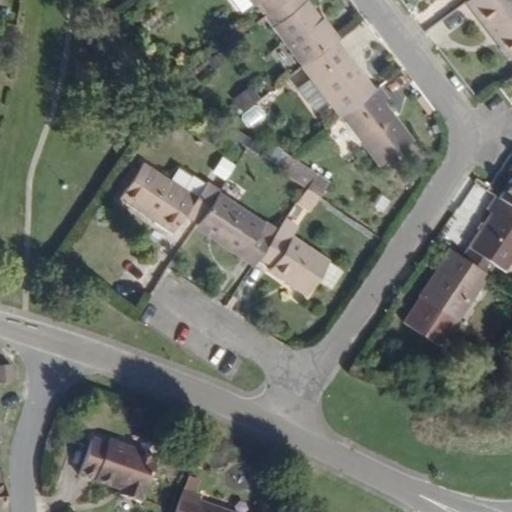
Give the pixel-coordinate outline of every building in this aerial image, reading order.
[(259,6),(266,15),(284,0),(225,0),(237,16),(249,6),(252,11),(259,6)] [(284,0),(266,15),(261,18),(299,69),(332,43),(300,0),(284,0)] [(468,0),(463,4),(460,6),(485,38),(489,33),(508,54),(511,51),(511,3),(509,0),(468,0)] [(489,33),(485,38),(502,59),(508,54),(489,33)] [(332,43),(299,69),(337,119),(370,93),(332,43)] [(370,93),(337,119),(374,167),(407,141),(378,105),(384,100),(375,88),(370,93)] [(256,103),(241,118),(256,132),(270,117),(256,103)] [(209,173),(222,181),(232,164),(219,156),(209,173)] [(511,166),(491,199),(511,212),(511,166)] [(303,189),(313,197),(321,184),(310,178),(303,189)] [(176,226),(191,235),(205,213),(208,209),(195,201),(192,205),(166,187),(158,201),(130,182),(106,219),(160,253),(172,233),(176,226)] [(307,207),(313,197),(303,189),(295,200),(307,207)] [(501,270),(511,252),(511,212),(491,199),(483,210),(487,214),(457,260),(483,277),(492,264),(501,270)] [(186,242),(183,246),(242,282),(247,274),(259,257),(244,247),(248,240),(205,213),(191,235),(186,242)] [(172,233),(186,242),(191,235),(176,226),(172,233)] [(259,257),(247,274),(258,280),(254,287),(293,313),(315,276),(278,252),(283,242),(273,235),(259,257)] [(452,323),(483,277),(457,260),(447,254),(416,299),(419,300),(401,326),(438,348),(454,325),(452,323)] [(149,467),(104,451),(102,455),(88,450),(77,484),(114,498),(113,501),(136,510),(149,467)] [(197,500),(178,493),(171,511),(200,511),(194,510),(197,500)]
